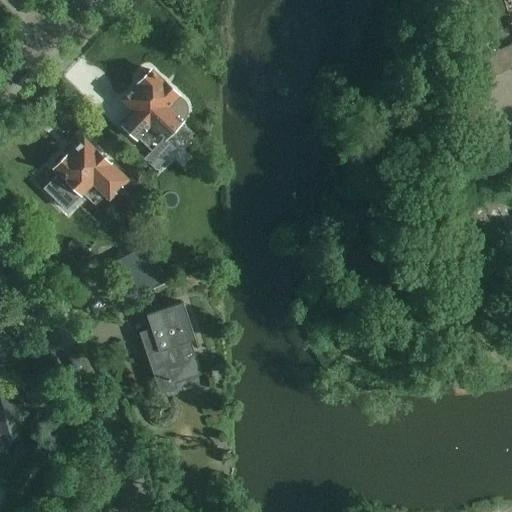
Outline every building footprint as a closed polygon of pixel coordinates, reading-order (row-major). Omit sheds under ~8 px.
[(511,46),(511,45),(472,62),(472,86),(477,100),(461,113),(506,170),(511,165),(511,139),(510,140),(478,100),(488,96),(481,81),(511,67),(511,46)] [(171,137),(180,128),(178,123),(183,117),(186,114),(186,109),(185,105),(183,101),(180,98),(151,70),(143,70),(136,77),(138,84),(123,99),(135,111),(122,124),(126,128),(150,151),(149,153),(166,135),(171,137)] [(59,175),(44,191),(65,212),(81,196),(96,179),(105,188),(111,193),(123,180),(118,175),(84,142),(69,157),(60,156),(54,163),(55,172),(59,175)] [(143,262),(120,274),(126,284),(131,282),(137,294),(164,280),(157,267),(148,272),(143,262)] [(175,377),(197,370),(188,342),(196,339),(183,300),(147,312),(155,336),(149,338),(163,381),(167,380),(168,382),(176,379),(175,377)] [(0,446),(6,450),(11,441),(27,414),(0,398),(0,446)]
